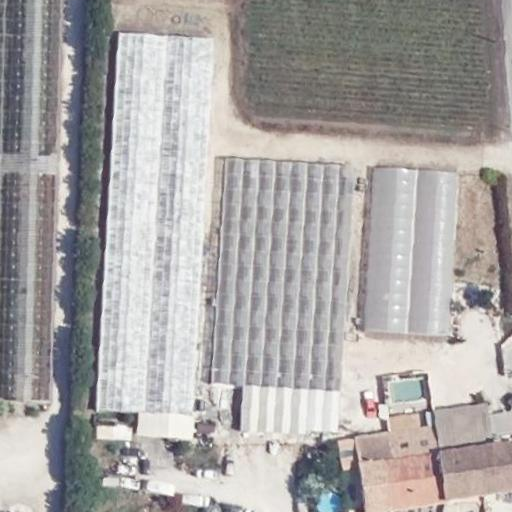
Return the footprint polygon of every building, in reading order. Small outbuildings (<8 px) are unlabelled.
[(60,0),(0,0),(0,399),(48,401),(60,0)] [(112,34),(99,413),(136,414),(135,439),(196,441),(210,37),(112,34)] [(342,393),(354,166),(219,159),(207,389),(241,390),(239,433),(305,436),(308,391),(342,393)] [(450,336),(455,172),(369,170),(364,333),(450,336)] [(482,360),(481,348),(457,350),(457,362),(482,360)] [(486,405),(436,411),(438,425),(441,451),(492,444),(486,405)] [(441,451),(438,425),(390,432),(392,457),(441,451)] [(356,437),(366,511),(381,511),(391,511),(383,458),(392,457),(390,432),(356,437)] [(391,511),(511,493),(511,441),(492,444),(441,451),(392,457),(383,458),(391,511)]
